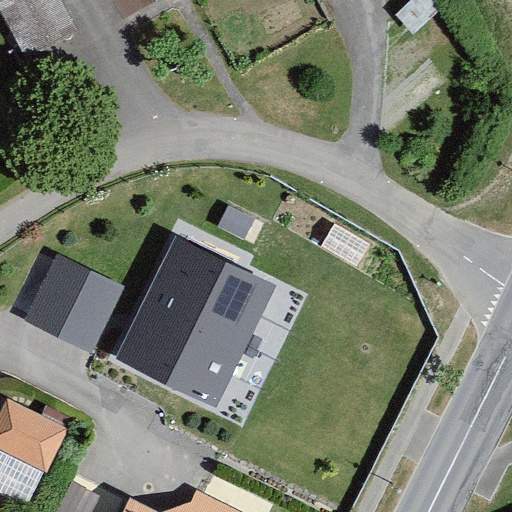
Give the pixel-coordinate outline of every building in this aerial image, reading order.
[(0,0),(0,33),(22,77),(75,51),(49,0),(0,0)] [(84,0),(112,54),(193,13),(186,0),(84,0)] [(308,0),(315,12),(337,0),(308,0)] [(266,287),(178,245),(124,355),(212,398),(266,287)] [(116,287),(61,261),(33,319),(89,345),(116,287)] [(5,400),(0,410),(0,450),(43,471),(64,428),(5,400)] [(152,511),(125,498),(117,511),(225,511),(195,497),(190,506),(152,511)]
